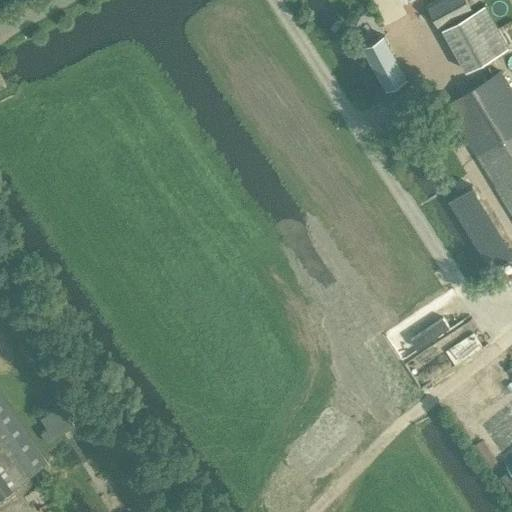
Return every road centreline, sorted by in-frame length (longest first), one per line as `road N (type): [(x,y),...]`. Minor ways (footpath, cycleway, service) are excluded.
road 1 (track): [(278,0),(502,341),(400,423),(309,511)]
road 2 (track): [(427,86),(442,124),(511,233)]
